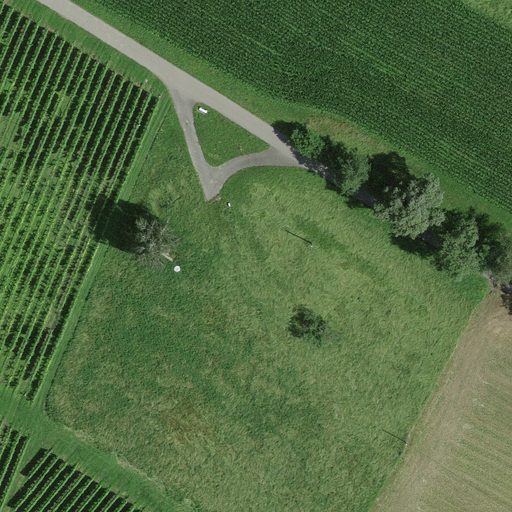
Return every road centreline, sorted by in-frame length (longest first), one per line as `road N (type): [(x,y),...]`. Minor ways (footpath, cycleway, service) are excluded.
road 1 (unclassified): [(50,0),(511,284)]
road 2 (track): [(173,74),(209,193)]
